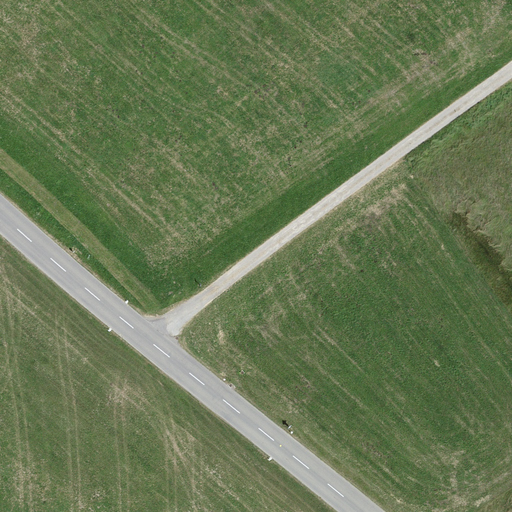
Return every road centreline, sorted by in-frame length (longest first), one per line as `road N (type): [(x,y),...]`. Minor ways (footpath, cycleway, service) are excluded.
road 1 (tertiary): [(0,213),(362,511)]
road 2 (track): [(148,340),(511,72)]
